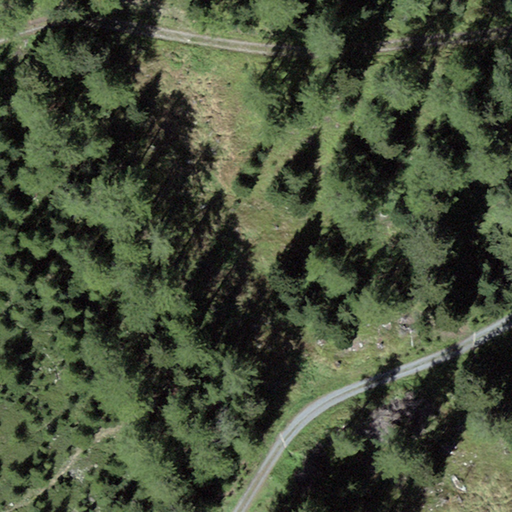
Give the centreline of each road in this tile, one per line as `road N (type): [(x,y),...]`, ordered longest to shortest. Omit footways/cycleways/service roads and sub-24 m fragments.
road 1 (track): [(0,44),(102,32),(360,53),(511,29)]
road 2 (track): [(511,319),(297,420),(238,511)]
